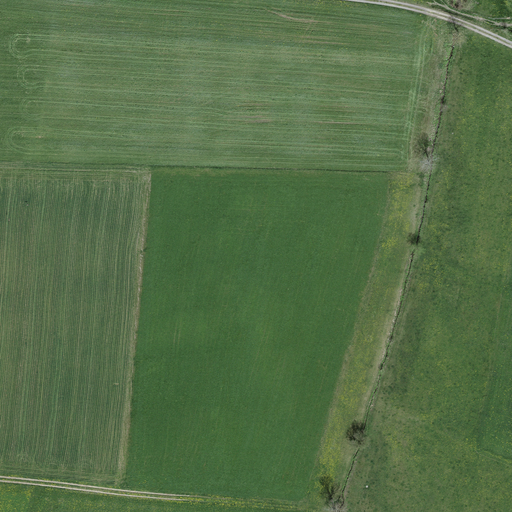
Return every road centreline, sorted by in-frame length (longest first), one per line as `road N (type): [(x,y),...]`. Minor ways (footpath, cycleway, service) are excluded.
road 1 (track): [(0,479),(305,504)]
road 2 (track): [(511,43),(447,15),(379,0)]
